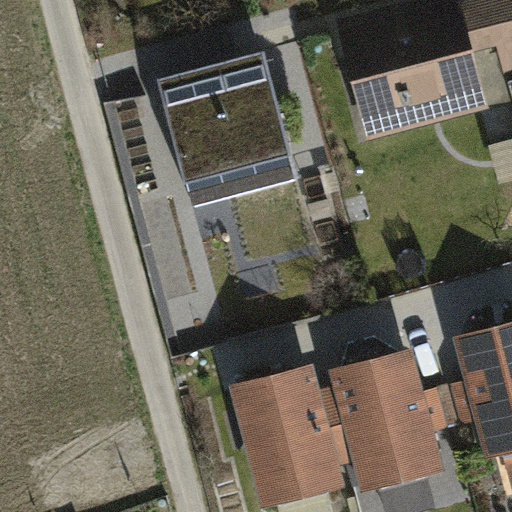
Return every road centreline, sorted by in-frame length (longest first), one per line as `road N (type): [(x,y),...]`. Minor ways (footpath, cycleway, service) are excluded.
road 1 (residential): [(195,511),(60,0)]
road 2 (residential): [(253,352),(511,285)]
